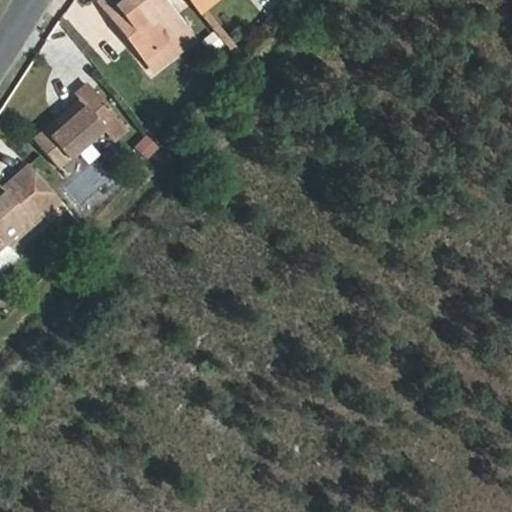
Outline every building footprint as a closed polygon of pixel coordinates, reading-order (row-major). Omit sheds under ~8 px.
[(176,55),(195,40),(162,0),(107,0),(100,6),(113,20),(125,12),(145,37),(135,45),(146,59),(157,72),(176,55)] [(189,0),(200,13),(213,0),(189,0)] [(125,12),(113,20),(135,45),(145,37),(125,12)] [(127,129),(98,95),(84,107),(80,103),(35,141),(57,169),(103,130),(112,141),(127,129)] [(5,247),(60,199),(30,167),(2,191),(1,192),(0,189),(0,274),(17,261),(14,258),(5,247)] [(5,247),(14,258),(53,223),(44,213),(5,247)]
